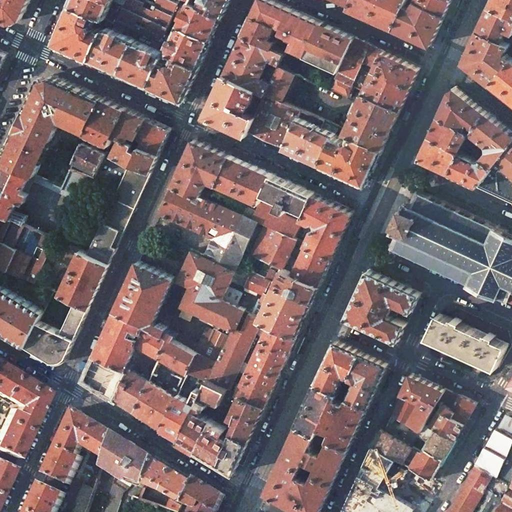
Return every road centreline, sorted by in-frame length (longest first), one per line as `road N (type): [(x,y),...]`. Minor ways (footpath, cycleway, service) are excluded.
road 1 (residential): [(66,384),(188,119)]
road 2 (residential): [(66,384),(242,491)]
road 3 (residential): [(371,202),(188,119)]
road 4 (tertiary): [(322,314),(242,491)]
road 5 (residential): [(407,355),(332,511)]
road 6 (residential): [(188,119),(33,47)]
road 7 (residential): [(308,0),(437,59)]
road 8 (residential): [(8,511),(66,384)]
road 9 (residential): [(496,396),(432,511)]
road 10 (residential): [(188,119),(243,0)]
road 11 (residential): [(393,158),(511,214)]
road 12 (tertiary): [(371,202),(322,314)]
